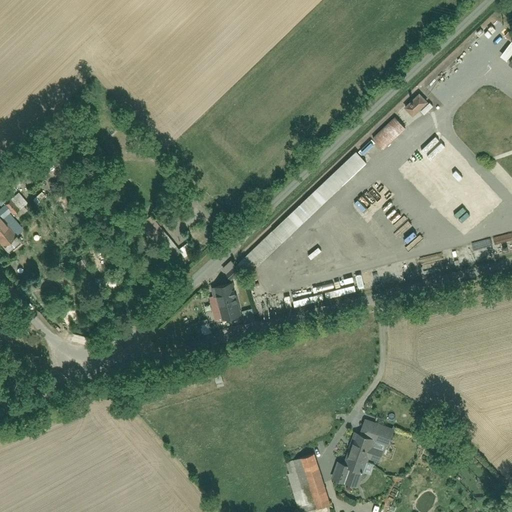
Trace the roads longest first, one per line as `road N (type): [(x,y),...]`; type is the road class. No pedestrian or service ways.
road 1 (unclassified): [(105,369),(493,0)]
road 2 (unclassified): [(105,369),(511,264)]
road 3 (unclassified): [(0,289),(52,350),(105,369)]
